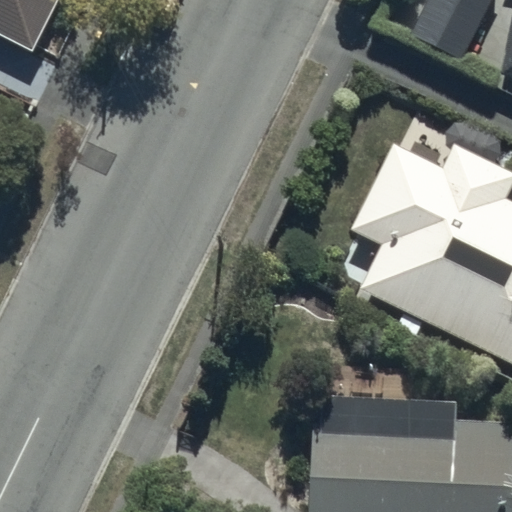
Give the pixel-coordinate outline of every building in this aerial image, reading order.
[(0,0),(0,32),(31,48),(55,0),(0,0)] [(485,0),(422,0),(407,33),(458,58),(485,0)] [(511,0),(508,0),(494,72),(511,75),(511,0)] [(437,163),(389,139),(345,227),(377,243),(356,286),(511,363),(511,200),(502,196),(511,176),(511,170),(449,139),(437,163)] [(309,425),(305,511),(511,511),(511,418),(451,415),(452,396),(320,390),(318,426),(309,425)]
